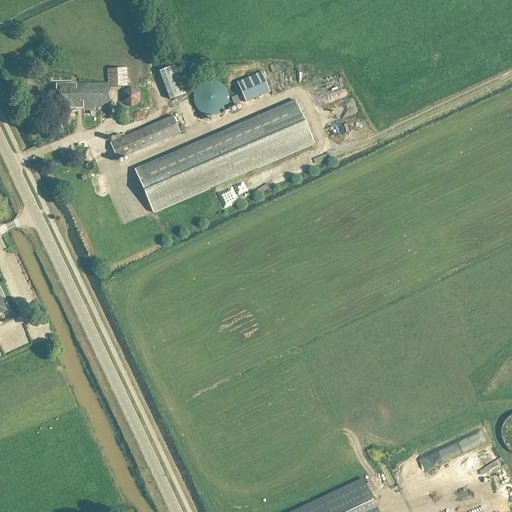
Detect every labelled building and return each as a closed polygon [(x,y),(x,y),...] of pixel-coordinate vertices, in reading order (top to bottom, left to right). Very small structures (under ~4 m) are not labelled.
[(184,94),(174,65),(159,71),(170,99),(184,94)] [(110,108),(110,87),(126,87),(125,68),(107,69),(108,83),(55,84),(56,108),(110,108)] [(260,72),(236,82),(245,102),(269,92),(260,72)] [(325,101),(354,92),(351,81),(322,90),(325,101)] [(196,84),(197,107),(210,106),(210,111),(226,110),(225,82),(196,84)] [(129,94),(140,89),(138,83),(126,89),(129,94)] [(130,95),(134,102),(146,95),(142,88),(130,95)] [(324,105),(328,120),(363,110),(358,95),(324,105)] [(295,101),(134,170),(153,212),(313,143),(295,101)] [(117,159),(179,132),(172,116),(110,143),(117,159)] [(247,188),(287,167),(283,159),(243,180),(247,188)] [(467,505),(469,511),(474,511),(511,495),(511,480),(505,465),(452,488),(456,497),(452,499),(457,510),(467,505)] [(378,511),(376,505),(375,505),(363,479),(293,511),(378,511)] [(434,496),(440,510),(451,505),(445,491),(434,496)]
